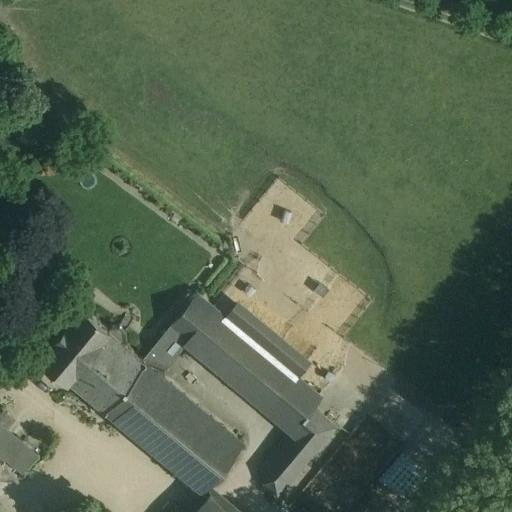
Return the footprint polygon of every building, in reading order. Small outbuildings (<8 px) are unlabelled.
[(160,370),(185,340),(295,429),(262,465),(262,482),(278,495),(336,424),(287,384),(311,355),(241,298),(226,316),(213,306),(197,293),(145,358),(146,359),(160,370)] [(55,332),(37,354),(67,379),(68,377),(105,408),(146,359),(145,358),(126,342),(110,328),(111,326),(110,325),(81,301),(63,322),(57,317),(49,327),(55,332)] [(146,359),(105,408),(202,487),(209,480),(243,438),(160,370),(146,359)] [(0,452),(23,472),(39,453),(0,420),(0,452)] [(248,511),(209,480),(202,487),(173,511),(248,511)]
